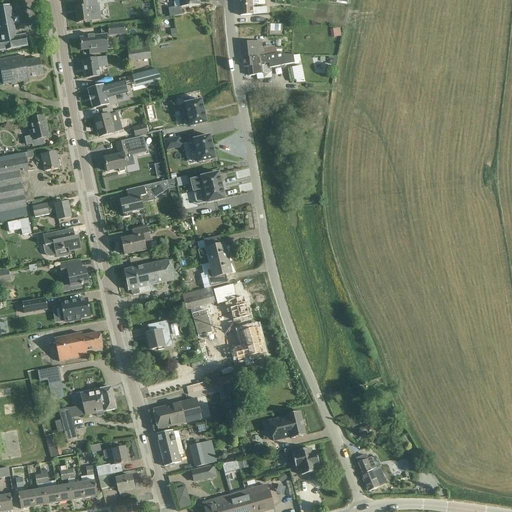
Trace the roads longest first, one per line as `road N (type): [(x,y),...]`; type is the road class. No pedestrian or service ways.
road 1 (residential): [(363,508),(274,280),(228,0)]
road 2 (residential): [(166,511),(79,154),(55,0)]
